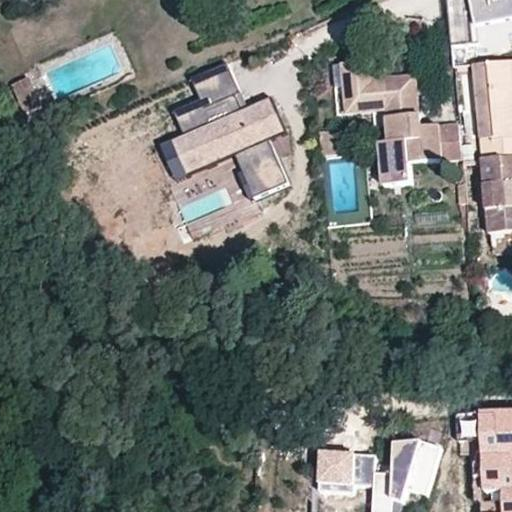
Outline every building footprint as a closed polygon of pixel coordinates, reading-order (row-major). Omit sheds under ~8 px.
[(511,19),(511,0),(455,0),(451,1),(458,53),(484,46),(480,24),(511,19)] [(345,87),(348,116),(389,113),(392,146),(382,146),(385,187),(414,184),(413,165),(464,160),(461,126),(428,129),(426,116),(422,116),(418,75),(378,79),(376,62),(343,65),(335,66),(337,88),(345,87)] [(511,63),(475,66),(481,120),(484,161),(511,158),(511,63)] [(29,83),(13,91),(27,121),(36,116),(25,93),(32,90),(29,83)] [(36,116),(43,113),(32,90),(25,93),(36,116)] [(289,131),(274,98),(237,114),(229,118),(224,107),(210,114),(205,100),(177,113),(184,129),(188,137),(176,142),(192,176),(239,154),(251,182),(285,166),(272,139),(289,131)] [(237,114),(232,103),(224,107),(229,118),(237,114)] [(188,137),(184,129),(173,134),(176,142),(188,137)] [(337,133),(322,133),(323,156),(339,155),(339,147),(344,147),(345,144),(345,142),(343,139),(338,139),(337,133)] [(511,158),(484,161),(488,198),(492,235),(511,233),(511,158)] [(460,206),(468,205),(466,185),(458,186),(460,206)] [(210,415),(209,425),(237,425),(237,414),(210,415)] [(511,511),(511,416),(458,418),(459,451),(487,450),(489,511),(511,511)] [(376,476),(373,511),(392,511),(393,502),(405,506),(409,492),(419,495),(420,490),(430,493),(443,450),(423,444),(396,447),(394,477),(376,476)] [(373,489),(375,458),(323,455),(321,493),(355,495),(355,488),(373,489)]
